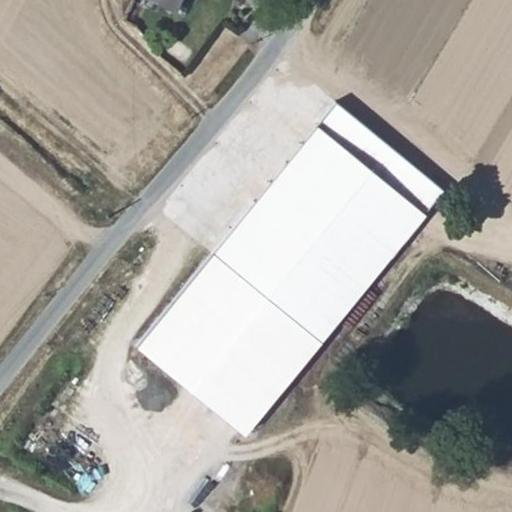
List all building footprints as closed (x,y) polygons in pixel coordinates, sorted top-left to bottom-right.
[(116,0),(114,5),(128,12),(133,0),(116,0)] [(124,19),(139,27),(159,37),(178,4),(179,0),(133,0),(128,12),(124,19)] [(220,20),(199,2),(166,47),(189,64),(199,50),(220,20)] [(227,68),(245,39),(220,20),(199,50),(227,68)] [(189,64),(183,72),(212,93),(227,68),(199,50),(189,64)] [(444,182),(334,95),(331,98),(441,186),(444,182)] [(441,186),(331,98),(134,344),(247,429),(441,186)]
